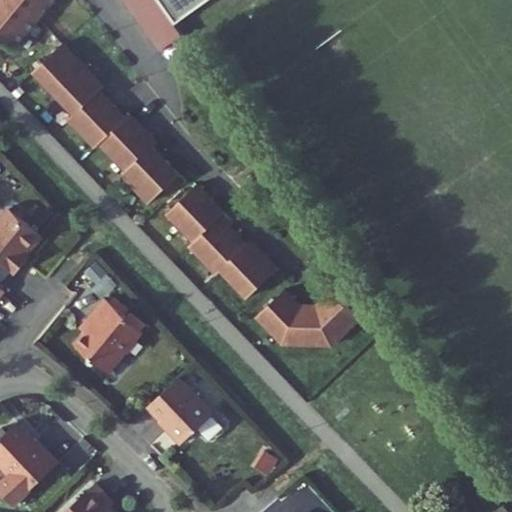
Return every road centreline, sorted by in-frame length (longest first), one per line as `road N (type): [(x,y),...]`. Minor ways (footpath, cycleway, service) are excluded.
road 1 (residential): [(109,0),(268,219)]
road 2 (residential): [(0,386),(31,385),(59,397),(166,495),(173,511)]
